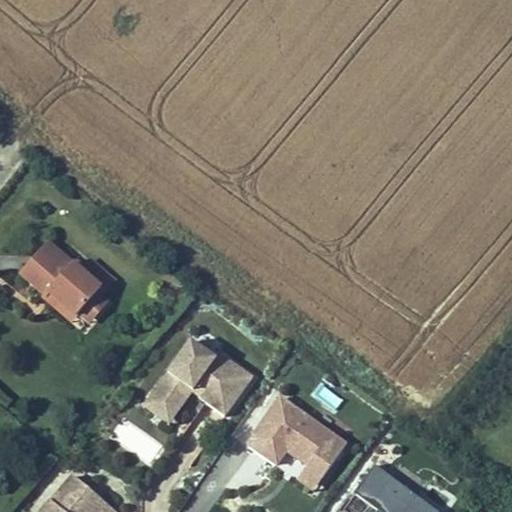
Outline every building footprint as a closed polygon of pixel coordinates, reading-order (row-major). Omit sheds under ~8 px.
[(96,238),(83,251),(53,219),(22,250),(45,273),(51,267),(79,296),(105,271),(108,275),(120,263),(96,238)] [(69,306),(79,296),(51,267),(45,273),(41,277),(69,306)] [(212,357),(187,340),(142,407),(168,425),(189,394),(226,419),(256,374),(218,348),(212,357)] [(345,443),(279,398),(245,447),(276,468),(286,453),(304,465),(294,480),(311,492),(345,443)] [(214,459),(181,511),(206,511),(232,470),(214,459)] [(432,511),(435,509),(371,468),(342,511),(432,511)] [(115,511),(72,475),(41,511),(115,511)]
